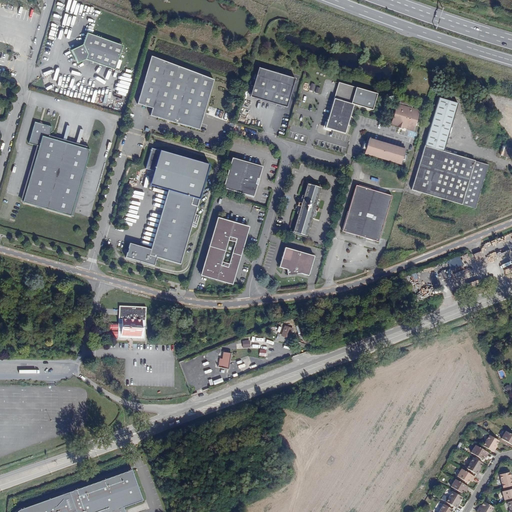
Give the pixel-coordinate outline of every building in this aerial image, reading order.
[(123,46),(87,33),(83,45),(71,50),(77,63),(85,59),(114,70),(123,46)] [(150,57),(137,105),(152,109),(150,117),(198,130),(213,80),(150,57)] [(295,79),(258,68),(249,97),(286,108),(295,79)] [(321,93),(322,88),(315,87),(316,84),(311,83),(310,91),(321,93)] [(325,126),(327,129),(333,131),(333,130),(345,134),(353,105),(372,110),(377,94),(338,83),(327,121),(325,126)] [(455,155),(452,154),(443,152),(458,103),(439,98),(411,189),(475,208),(488,165),(455,155)] [(419,112),(396,105),(390,124),(398,127),(397,128),(402,129),(403,128),(413,131),(419,112)] [(51,127),(35,122),(28,143),(39,146),(38,150),(24,198),(23,202),(71,216),(90,150),(86,149),(67,143),(48,138),(51,127)] [(364,153),(400,164),(404,151),(372,141),(372,140),(368,139),(364,153)] [(404,151),(400,164),(400,165),(401,166),(402,161),(404,154),(406,150),(372,140),(372,141),(404,151)] [(500,155),(509,158),(511,149),(503,146),(500,155)] [(152,184),(167,189),(198,198),(209,164),(152,147),(146,167),(156,170),(152,184)] [(400,165),(400,164),(364,153),(364,154),(400,165)] [(261,167),(231,158),(222,189),(252,198),(256,185),(254,185),(256,179),(257,179),(261,167)] [(306,238),(314,211),(315,208),(321,187),(307,183),(301,204),(300,207),(292,234),(306,238)] [(372,239),(371,241),(377,243),(392,197),(356,186),(342,232),(348,234),(348,232),(354,234),(354,235),(365,239),(366,237),(372,239)] [(198,198),(167,189),(150,249),(131,244),(128,253),(126,253),(125,258),(154,266),(156,257),(180,264),(198,198)] [(251,230),(223,222),(207,280),(234,288),(237,278),(234,277),(235,273),(236,273),(237,272),(238,271),(240,269),(241,266),(242,264),(243,261),(244,258),(245,255),(245,252),(245,249),(245,247),(245,246),(244,244),(243,243),(245,239),(248,240),(251,230)] [(284,248),(278,267),(285,270),(286,276),(299,274),(307,277),(313,257),(284,248)] [(440,273),(443,280),(449,277),(446,270),(440,273)] [(119,303),(117,339),(145,340),(146,304),(119,303)] [(289,339),(292,329),(285,326),(281,336),(289,339)] [(228,369),(231,353),(223,352),(222,360),(219,359),(218,365),(217,367),(228,369)] [(95,377),(115,377),(115,365),(96,365),(95,377)] [(127,387),(126,394),(134,395),(134,388),(127,387)] [(511,442),(511,434),(503,430),(499,439),(509,445),(511,442)] [(493,445),(496,440),(487,435),(483,441),(482,441),(479,445),(491,452),(495,446),(493,445)] [(485,458),(488,453),(474,445),(469,453),(480,459),(482,456),(485,458)] [(478,468),(481,463),(472,458),(468,464),(467,464),(464,468),(476,476),(480,469),(478,468)] [(143,500),(132,469),(69,491),(70,494),(61,497),(60,494),(21,508),(19,509),(16,511),(15,511),(125,511),(123,507),(143,500)] [(471,482),(473,477),(459,469),(455,477),(465,483),(467,480),(471,482)] [(502,488),(511,486),(511,476),(511,477),(510,472),(499,475),(502,488)] [(465,492),(468,487),(453,479),(449,486),(460,492),(461,490),(465,492)] [(503,500),(511,498),(511,489),(501,492),(503,500)] [(459,501),(462,496),(452,491),(448,497),(447,496),(444,502),(456,509),(460,501),(459,501)] [(492,505),(484,500),(481,505),(480,504),(475,511),(477,511),(488,511),(492,505)] [(449,511),(451,509),(441,503),(435,511),(449,511)]
